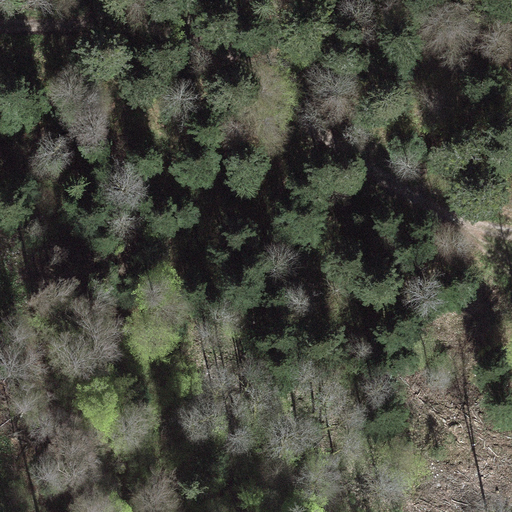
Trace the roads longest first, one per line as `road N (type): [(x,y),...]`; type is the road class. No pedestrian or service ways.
road 1 (track): [(0,28),(190,38),(253,67),(351,153),(460,224)]
road 2 (track): [(460,224),(511,347)]
